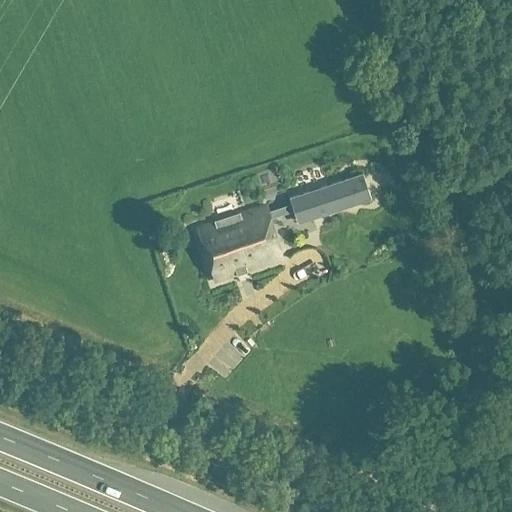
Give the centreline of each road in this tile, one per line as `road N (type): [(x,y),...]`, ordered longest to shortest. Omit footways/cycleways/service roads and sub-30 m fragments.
road 1 (unclassified): [(376,511),(0,348)]
road 2 (trunk): [(178,511),(0,436)]
